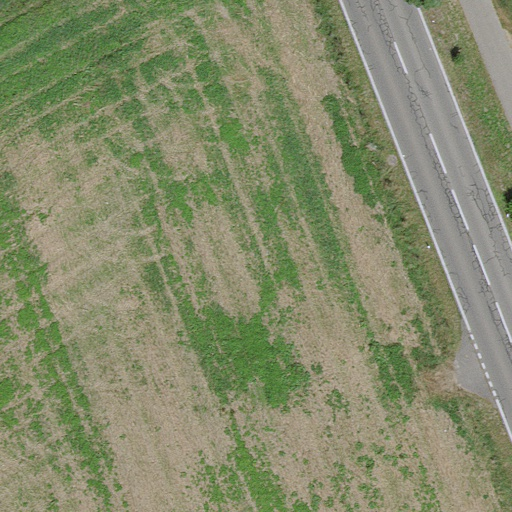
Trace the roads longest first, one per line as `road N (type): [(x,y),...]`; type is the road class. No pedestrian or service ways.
road 1 (primary): [(511,340),(379,0)]
road 2 (track): [(466,0),(511,113)]
